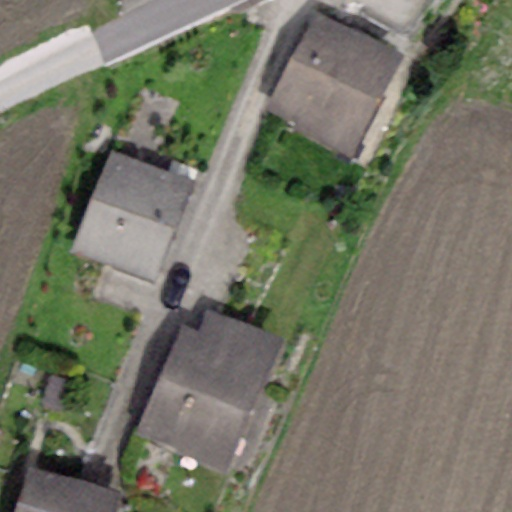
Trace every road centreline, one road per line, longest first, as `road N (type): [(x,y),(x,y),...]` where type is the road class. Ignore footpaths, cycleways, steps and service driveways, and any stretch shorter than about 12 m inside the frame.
road 1 (residential): [(109,55),(219,0)]
road 2 (unclassified): [(0,107),(109,55)]
